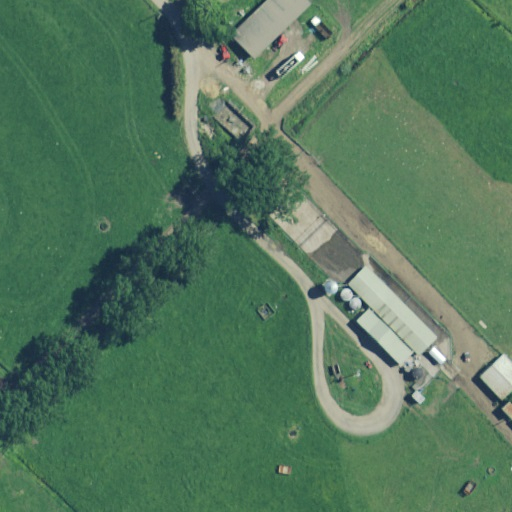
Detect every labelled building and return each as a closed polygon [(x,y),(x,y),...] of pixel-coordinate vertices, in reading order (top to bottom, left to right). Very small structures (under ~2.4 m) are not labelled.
[(309,4),(305,0),(266,0),(230,36),(253,59),(309,4)] [(347,284),(350,287),(363,300),(369,307),(355,320),(399,365),(412,351),(418,357),(438,337),(367,264),(347,284)] [(361,305),(345,287),(337,294),(353,312),(361,305)] [(511,366),(502,355),(479,377),(501,401),(511,390),(511,366)] [(511,404),(508,401),(500,409),(511,421),(511,404)]
